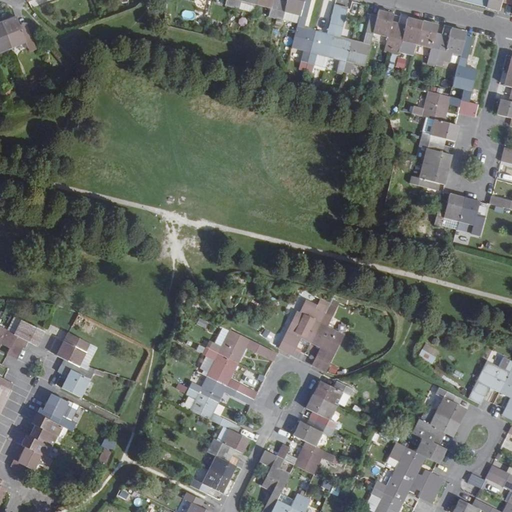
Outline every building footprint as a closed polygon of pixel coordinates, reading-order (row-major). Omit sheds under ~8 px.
[(241,1),(256,5),(257,0),(233,0),(232,7),(239,9),(241,1)] [(269,16),(275,18),(280,0),(279,0),(257,0),(256,5),(270,9),(269,16)] [(287,0),(287,2),(280,0),(275,18),(282,20),(283,19),(284,12),(299,16),(303,0),(287,0)] [(291,48),(303,51),(298,69),(305,70),(307,63),(316,31),(308,29),(308,32),(303,31),(311,0),(303,0),(299,16),(297,23),(291,48)] [(487,0),(486,7),(498,10),(499,7),(500,2),(507,4),(508,0),(487,0)] [(239,9),(254,13),(256,5),(241,1),(239,9)] [(321,33),(316,31),(307,63),(314,65),(317,55),(328,58),(333,37),(341,7),(334,5),(326,37),(321,36),(321,33)] [(341,7),(333,37),(328,58),(339,60),(337,71),(344,73),(352,41),(345,39),(344,42),(339,40),(347,9),(341,7)] [(385,46),(392,47),(396,30),(389,28),(391,23),(393,15),(378,11),(377,16),(373,33),(387,36),(385,46)] [(284,12),(283,19),(297,23),(299,16),(284,12)] [(357,45),(358,42),(352,41),(344,73),(351,75),(353,64),(364,67),(373,33),(377,16),(370,14),(362,46),(357,45)] [(2,23),(7,35),(12,48),(26,42),(29,53),(36,50),(26,24),(20,26),(16,17),(2,23)] [(400,50),(403,41),(417,44),(422,22),(408,19),(406,27),(405,32),(396,30),(392,47),(400,50)] [(437,26),(422,22),(417,44),(431,48),(428,61),(435,63),(440,41),(434,39),(435,33),(437,26)] [(0,52),(12,48),(7,35),(2,23),(0,23),(0,52)] [(448,43),(440,41),(435,63),(435,64),(442,66),(443,61),(450,62),(453,54),(460,55),(465,37),(466,33),(451,30),(449,37),(448,43)] [(435,33),(434,39),(440,41),(442,35),(435,33)] [(449,37),(442,35),(440,41),(448,43),(449,37)] [(465,37),(460,55),(452,87),(463,90),(460,100),(468,102),(476,71),(469,69),(469,72),(463,70),(472,39),(465,37)] [(468,102),(460,100),(449,97),(428,91),(425,101),(423,110),(413,107),(411,114),(433,120),(443,122),(445,115),(441,114),(444,103),(447,103),(459,107),(457,112),(460,113),(465,115),(468,102)] [(413,107),(423,110),(425,101),(415,99),(413,107)] [(511,102),(508,102),(501,100),(497,115),(511,118),(511,102)] [(422,134),(421,140),(438,145),(440,138),(446,140),(453,142),(457,126),(456,125),(443,122),(433,120),(429,135),(422,134)] [(437,152),(438,145),(421,140),(419,148),(425,150),(422,164),(446,170),(450,155),(443,153),(437,152)] [(511,150),(504,148),(503,155),(511,157),(511,150)] [(511,157),(503,155),(501,160),(501,162),(511,164),(511,157)] [(411,176),(410,183),(428,188),(430,181),(438,183),(443,185),(446,170),(422,164),(419,178),(411,176)] [(438,183),(430,181),(428,188),(437,190),(438,183)] [(448,201),(447,207),(439,206),(435,224),(441,226),(444,217),(459,221),(465,197),(450,193),(449,196),(448,201)] [(511,201),(491,196),(491,197),(490,203),(489,204),(509,209),(511,209),(511,201)] [(478,200),(465,197),(459,221),(472,224),(469,233),(476,235),(481,216),(474,215),(476,207),(478,200)] [(476,207),(474,215),(481,216),(483,209),(476,207)] [(314,320),(298,312),(279,348),(291,355),(300,338),(310,343),(325,314),(319,310),(314,320)] [(326,327),(331,317),(325,314),(310,343),(320,348),(311,365),(323,371),(325,369),(342,335),(326,327)] [(15,316),(8,331),(16,335),(24,321),(15,316)] [(24,339),(37,346),(44,331),(24,321),(16,335),(8,331),(4,337),(21,346),(24,339)] [(214,344),(221,347),(229,331),(222,328),(214,344)] [(214,344),(211,342),(208,348),(237,363),(240,357),(237,355),(242,345),(272,360),(275,356),(275,355),(229,331),(221,347),(214,344)] [(61,366),(83,377),(87,371),(85,370),(77,366),(84,352),(88,342),(68,332),(63,340),(56,355),(64,359),(61,366)] [(0,344),(1,343),(10,348),(7,355),(14,359),(21,346),(4,337),(0,335),(0,344)] [(96,347),(88,342),(84,352),(77,366),(85,370),(87,367),(96,347)] [(425,343),(419,357),(434,365),(440,351),(425,343)] [(234,370),(237,363),(208,348),(204,355),(214,360),(206,376),(253,400),(256,393),(225,378),(230,368),(234,370)] [(479,404),(488,387),(499,392),(511,365),(511,361),(507,359),(502,369),(486,361),(468,398),(479,404)] [(511,365),(499,392),(509,397),(501,414),(511,419),(511,365)] [(61,374),(66,376),(60,388),(80,398),(92,374),(90,373),(87,371),(83,377),(61,366),(57,371),(61,374)] [(0,384),(11,390),(14,383),(4,378),(0,376),(0,384)] [(201,387),(191,381),(188,388),(217,402),(220,396),(217,395),(219,390),(250,405),(253,400),(206,376),(201,387)] [(332,389),(319,383),(313,395),(335,406),(341,393),(349,397),(352,390),(335,382),(332,389)] [(0,384),(0,412),(11,390),(0,384)] [(212,413),(217,402),(188,388),(185,394),(195,399),(189,410),(228,429),(237,433),(240,427),(212,413)] [(434,395),(441,399),(434,412),(456,423),(463,410),(456,407),(450,403),(454,396),(437,388),(434,395)] [(43,409),(40,408),(36,414),(51,421),(54,415),(60,418),(67,403),(56,397),(51,395),(43,409)] [(312,412),(319,416),(316,422),(333,430),(336,424),(328,420),(335,406),(313,395),(306,409),(312,412)] [(454,396),(450,403),(456,407),(460,399),(454,396)] [(450,436),(456,423),(434,412),(429,409),(422,422),(420,421),(417,428),(434,437),(437,430),(443,433),(450,436)] [(319,416),(312,412),(308,418),(316,422),(319,416)] [(31,424),(34,426),(31,431),(50,441),(55,443),(58,437),(53,435),(58,425),(51,421),(36,414),(31,424)] [(316,422),(308,418),(305,425),(312,428),(316,422)] [(300,422),(293,435),(307,442),(315,446),(322,433),(329,437),(333,430),(316,422),(312,428),(305,425),(300,422)] [(58,437),(62,440),(68,430),(58,425),(53,435),(58,437)] [(414,435),(421,439),(415,452),(424,456),(436,462),(437,463),(443,450),(437,446),(431,443),(434,437),(417,428),(414,435)] [(249,439),(237,433),(228,429),(221,443),(212,439),(209,445),(227,454),(230,447),(235,450),(242,453),(249,439)] [(434,437),(440,440),(443,433),(437,430),(434,437)] [(26,435),(21,445),(25,447),(43,456),(50,441),(31,431),(28,436),(26,435)] [(437,446),(440,440),(434,437),(431,443),(437,446)] [(106,438),(102,446),(106,449),(110,450),(114,442),(106,438)] [(332,464),(335,456),(315,446),(307,442),(303,449),(306,450),(301,461),(288,454),(290,447),(288,446),(283,444),(277,456),(283,460),(313,475),(322,458),(332,464)] [(398,461),(393,470),(430,488),(436,491),(442,479),(436,476),(431,473),(428,472),(426,478),(413,472),(418,462),(421,463),(424,456),(415,452),(395,442),(392,448),(402,453),(398,461)] [(215,456),(208,470),(229,480),(235,467),(228,463),(223,461),(227,454),(209,445),(206,452),(215,456)] [(47,468),(51,460),(43,456),(25,447),(17,461),(13,459),(10,466),(27,475),(30,468),(33,469),(37,463),(47,468)] [(235,450),(230,447),(227,454),(231,457),(235,450)] [(398,461),(402,453),(392,448),(388,456),(398,461)] [(106,449),(100,463),(107,466),(112,451),(110,450),(106,449)] [(228,463),(231,457),(227,454),(223,461),(228,463)] [(275,489),(262,511),(270,511),(276,501),(289,476),(278,470),(283,460),(277,456),(262,486),(269,490),(271,486),(275,489)] [(511,476),(505,473),(491,465),(487,472),(510,483),(511,484),(511,476)] [(222,493),(229,480),(208,470),(201,483),(192,478),(189,485),(207,494),(210,487),(222,493)] [(375,481),(372,487),(401,502),(404,496),(402,495),(405,489),(413,493),(415,488),(420,490),(417,496),(430,503),(436,491),(430,488),(393,470),(385,486),(375,481)] [(511,484),(510,483),(487,472),(484,478),(511,492),(511,496),(511,497),(509,496),(506,502),(511,504),(511,484)] [(472,474),(468,483),(481,489),(485,481),(472,474)] [(396,511),(401,502),(372,487),(369,493),(379,498),(372,511),(396,511)] [(125,490),(121,498),(129,501),(132,492),(125,490)] [(184,499),(191,503),(186,511),(208,511),(200,507),(203,501),(186,493),(184,499)] [(511,511),(511,504),(506,502),(500,511),(498,511),(473,499),(470,506),(478,510),(482,511),(511,511)] [(458,500),(451,511),(477,511),(478,510),(470,506),(458,500)] [(292,501),(289,508),(276,501),(270,511),(295,511),(299,504),(292,501)]
